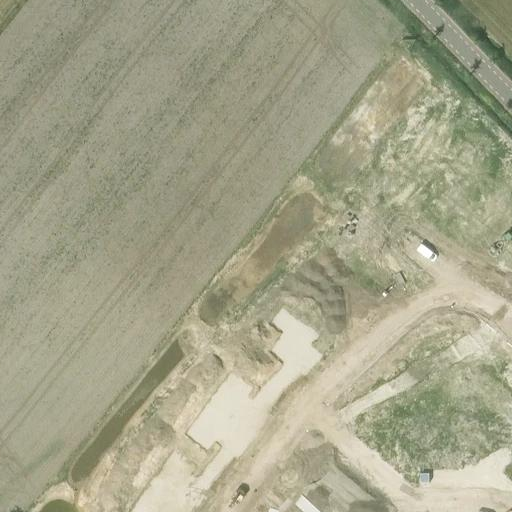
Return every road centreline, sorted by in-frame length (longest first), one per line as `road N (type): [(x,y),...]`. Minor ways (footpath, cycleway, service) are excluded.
road 1 (residential): [(237,511),(311,408),(373,343),(454,282)]
road 2 (tertiary): [(511,100),(415,0)]
